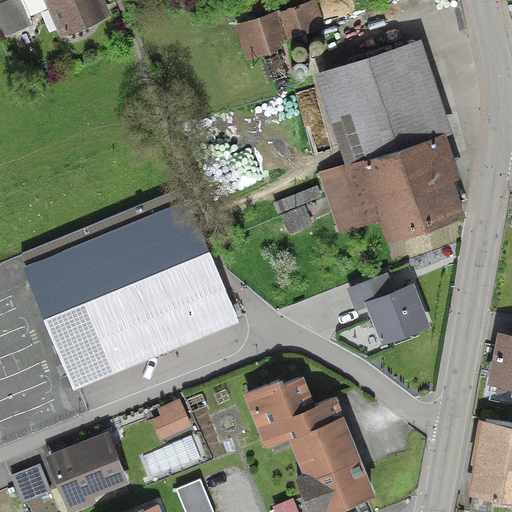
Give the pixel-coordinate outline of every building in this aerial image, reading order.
[(7,0),(0,3),(0,25),(5,36),(33,24),(29,16),(22,0),(7,0)] [(44,0),(22,0),(29,16),(48,8),(44,0)] [(104,0),(44,0),(48,8),(62,38),(112,16),(104,0)] [(279,10),(234,25),(246,61),(281,49),(279,41),(324,26),(315,0),(314,0),(279,12),(279,10)] [(314,73),(344,164),(447,132),(448,136),(453,134),(422,38),(314,73)] [(321,55),(323,53),(324,50),(325,48),(324,45),(322,43),(320,41),(318,40),(315,40),(313,41),(311,43),(309,45),(309,47),(309,50),(310,52),(312,54),(314,55),(316,56),(319,56),(321,55)] [(304,61),(306,59),(307,56),(308,54),(307,51),(306,49),(303,47),(301,46),(298,47),(296,48),(294,49),(293,51),(292,54),(292,56),(293,59),(295,60),(297,62),(299,62),(302,62),(304,61)] [(304,78),(306,76),(307,73),(308,70),(307,68),(306,66),(303,64),(301,63),(298,63),(296,64),(294,66),(293,68),(292,70),(292,73),(293,75),(295,77),(297,78),(299,79),(302,79),(304,78)] [(454,182),(462,179),(448,136),(447,132),(344,164),(319,172),(338,234),(381,220),(388,242),(466,218),(454,182)] [(317,185),(273,202),(278,214),(322,196),(317,185)] [(186,200),(181,189),(22,254),(27,265),(22,267),(74,391),(239,323),(189,199),(186,200)] [(304,205),(281,215),(289,234),(313,224),(304,205)] [(431,327),(414,284),(395,291),(388,272),(346,288),(355,312),(367,307),(382,346),(431,327)] [(511,335),(498,332),(487,385),(511,390),(511,335)] [(282,380),(244,395),(265,448),(289,439),(303,474),(295,477),(309,511),(337,511),(376,497),(337,398),(316,407),(305,378),(285,386),(282,380)] [(191,425),(179,398),(156,408),(159,415),(151,418),(160,439),(191,425)] [(474,465),(469,495),(473,496),(491,498),(511,501),(511,423),(478,418),(470,465),(474,465)] [(129,483),(109,431),(45,456),(66,511),(73,511),(96,503),(94,497),(129,483)] [(52,493),(40,463),(10,475),(22,504),(52,493)] [(214,511),(200,478),(175,489),(184,511),(214,511)] [(488,511),(491,498),(473,496),(471,511),(470,511),(488,511)] [(299,511),(293,498),(272,506),(274,511),(299,511)]
